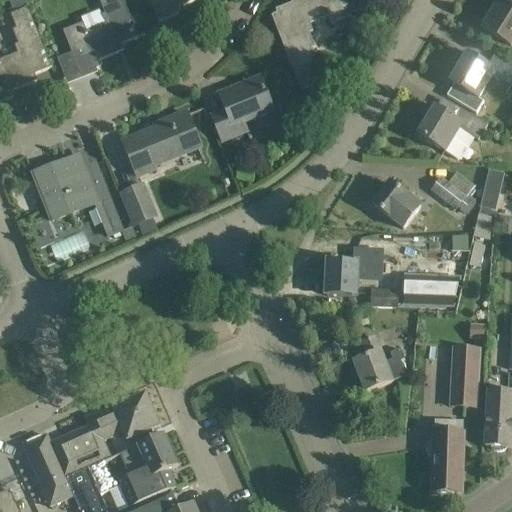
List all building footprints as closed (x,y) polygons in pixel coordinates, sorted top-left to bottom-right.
[(139,39),(122,0),(102,0),(100,1),(106,16),(101,18),(104,25),(86,32),(83,25),(63,33),(81,77),(101,69),(98,63),(118,55),(114,47),(120,45),(121,46),(139,39)] [(149,0),(159,23),(179,15),(176,9),(196,1),(195,0),(149,0)] [(298,0),(300,4),(294,6),(293,5),(276,12),(277,15),(272,18),(301,92),(320,84),(313,66),(318,65),(312,50),(315,49),(309,35),(313,33),(309,22),(327,15),(331,26),(351,18),(350,15),(368,8),(364,0),(298,0)] [(511,11),(499,4),(483,31),(500,42),(510,48),(511,45),(511,11)] [(0,104),(14,99),(11,93),(31,85),(27,77),(34,75),(34,76),(52,69),(27,9),(9,16),(15,30),(12,31),(18,46),(15,47),(18,55),(0,62),(0,104)] [(141,15),(131,19),(131,21),(134,28),(144,24),(141,15)] [(450,93),(447,98),(476,116),(483,103),(480,101),(478,100),(492,78),(511,90),(511,88),(511,69),(511,68),(494,58),(487,68),(468,56),(451,85),(454,87),(450,93)] [(273,113),(260,80),(220,97),(226,113),(212,119),(222,144),(246,134),(242,125),(273,113)] [(317,91),(299,98),(307,116),(324,109),(317,91)] [(455,121),(436,110),(419,138),(458,162),(468,145),(456,137),(460,131),(478,143),(488,127),(461,111),(455,121)] [(200,149),(186,115),(169,122),(170,126),(124,145),(136,175),(200,149)] [(77,159),(33,177),(52,223),(70,215),(100,203),(111,231),(104,234),(107,240),(122,234),(102,186),(95,167),(87,170),(88,171),(82,173),(77,159)] [(489,172),(485,189),(496,192),(500,175),(489,172)] [(474,189),(456,175),(447,186),(441,181),(431,193),(455,212),(456,211),(466,218),(476,206),(474,205),(476,202),(471,198),(475,192),(473,190),(474,189)] [(158,220),(144,185),(119,195),(133,230),(158,220)] [(409,200),(390,185),(389,186),(390,186),(374,207),(373,206),(373,207),(404,231),(420,211),(407,201),(409,200)] [(478,216),(473,239),(490,243),(491,219),(478,216)] [(122,234),(121,234),(125,243),(135,239),(132,230),(122,234)] [(474,246),(469,268),(480,270),(485,248),(474,246)] [(376,254),(356,254),(355,267),(328,265),(328,266),(329,266),(327,296),(327,297),(355,299),(356,280),(380,281),(380,272),(390,272),(391,255),(381,255),(376,254)] [(371,293),(370,310),(398,311),(398,293),(371,293)] [(475,327),(474,341),(484,341),(485,328),(475,327)] [(380,355),(374,340),(363,344),(368,359),(355,364),(366,394),(391,385),(391,384),(406,379),(400,363),(404,362),(400,351),(390,355),(392,362),(384,365),(380,355)] [(481,351),(453,349),(449,410),(477,412),(481,351)] [(508,391),(495,390),(495,394),(488,394),(485,448),(511,450),(511,439),(511,395),(508,395),(508,391)] [(119,424),(99,433),(103,444),(123,435),(127,444),(142,437),(160,429),(146,396),(114,410),(119,424)] [(408,400),(401,399),(399,414),(406,415),(408,400)] [(47,438),(65,480),(104,463),(111,460),(103,444),(99,433),(119,424),(114,410),(113,409),(99,415),(103,423),(95,426),(50,446),(47,438)] [(426,449),(426,455),(430,459),(433,459),(432,494),(462,495),(463,435),(434,434),(433,444),(431,444),(428,446),(426,449)] [(120,489),(129,511),(170,493),(176,490),(169,474),(178,470),(164,437),(122,456),(129,473),(112,481),(104,463),(65,480),(79,511),(105,511),(100,498),(120,489)] [(74,499),(65,480),(47,438),(23,448),(51,509),(74,499)] [(0,511),(18,511),(10,492),(7,494),(7,495),(0,498),(0,511)] [(196,511),(194,507),(182,511),(178,511),(170,493),(127,511),(196,511)]
